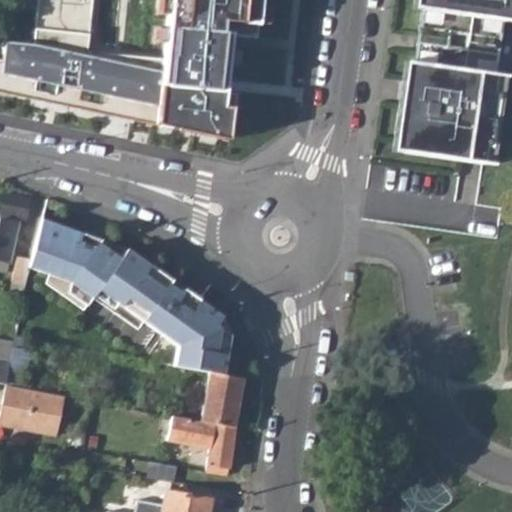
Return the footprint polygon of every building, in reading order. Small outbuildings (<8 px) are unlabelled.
[(257,11),(258,0),(160,0),(155,44),(150,44),(149,54),(161,55),(165,68),(219,79),(229,35),(255,38),(257,11)] [(506,0),(426,0),(406,142),(485,153),(506,0)] [(229,80),(219,79),(165,68),(39,38),(6,35),(4,55),(0,54),(0,87),(229,135),(234,96),(228,95),(229,80)] [(0,201),(0,214),(18,218),(26,220),(30,199),(1,193),(0,201)] [(208,372),(225,375),(232,337),(218,327),(225,318),(186,290),(183,294),(171,285),(175,281),(131,249),(124,258),(103,242),(105,240),(40,217),(31,260),(30,266),(51,274),(49,281),(86,308),(96,295),(141,327),(146,321),(180,346),(177,366),(208,372)] [(0,269),(8,271),(17,222),(7,221),(0,219),(0,269)] [(18,257),(13,282),(26,284),(30,266),(31,260),(18,257)] [(23,299),(26,287),(13,285),(11,297),(23,299)] [(0,383),(5,384),(13,348),(14,343),(0,340),(0,383)] [(21,388),(29,360),(31,353),(13,348),(5,384),(21,388)] [(208,372),(199,421),(234,427),(242,378),(225,375),(208,372)] [(56,434),(64,395),(21,388),(5,384),(0,409),(0,419),(3,424),(56,434)] [(166,440),(208,448),(205,466),(228,468),(234,427),(199,421),(170,415),(166,440)] [(208,511),(211,499),(165,490),(162,504),(135,499),(132,511),(112,511),(106,511),(208,511)]
